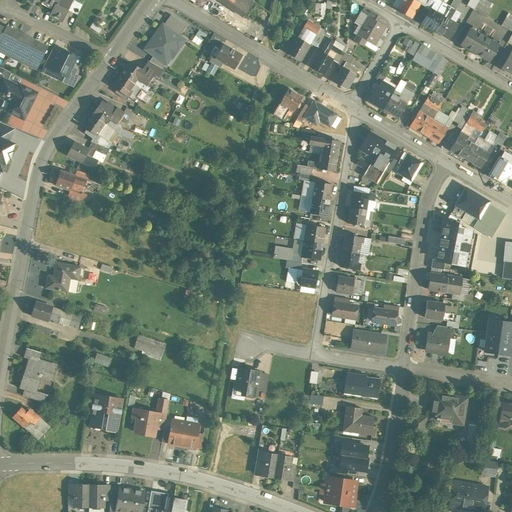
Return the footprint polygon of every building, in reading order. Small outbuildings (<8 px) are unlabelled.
[(30,0),(32,3),(39,1),(54,9),(58,0),(30,0)] [(70,0),(58,0),(54,9),(50,16),(61,22),(67,11),(72,1),(70,0)] [(250,0),(218,0),(243,17),(253,2),(250,0)] [(402,0),(401,0),(396,0),(392,6),(397,9),(402,0)] [(413,0),(403,0),(398,9),(397,10),(411,18),(419,4),(413,0)] [(455,0),(453,0),(450,7),(455,11),(460,2),(455,0)] [(492,5),(484,0),(479,0),(473,10),(485,17),(492,5)] [(82,6),(72,1),(67,11),(77,16),(82,6)] [(441,6),(434,2),(430,9),(436,13),(441,6)] [(325,5),(314,4),(312,17),(324,18),(325,5)] [(430,9),(421,23),(435,31),(444,17),(448,10),(441,6),(436,13),(430,9)] [(455,11),(450,7),(448,10),(444,17),(449,21),(455,11)] [(373,14),(364,8),(361,13),(371,18),(373,14)] [(173,16),(187,24),(185,28),(195,34),(192,41),(201,46),(211,28),(177,9),(173,16)] [(511,16),(508,14),(501,26),(511,32),(511,16)] [(185,26),(171,16),(164,26),(178,36),(185,26)] [(368,17),(363,25),(361,24),(358,28),(357,27),(353,33),(357,35),(354,41),(362,46),(365,40),(374,46),(385,27),(368,17)] [(449,21),(444,17),(435,31),(449,39),(457,25),(449,21)] [(307,21),(297,38),(287,53),(300,61),(312,41),(319,28),(307,21)] [(184,40),(178,36),(164,26),(162,25),(145,50),(153,55),(165,64),(170,57),(172,58),(184,40)] [(6,27),(0,38),(0,51),(8,56),(19,34),(6,27)] [(324,31),(319,28),(312,41),(318,45),(323,35),(324,31)] [(498,46),(469,29),(460,45),(472,52),(477,55),(489,62),(498,46)] [(33,40),(19,34),(8,56),(22,62),(33,40)] [(328,38),(323,35),(318,45),(316,47),(321,50),(328,38)] [(343,48),(328,38),(321,50),(320,52),(333,59),(332,61),(335,62),(343,48)] [(46,47),(33,40),(22,62),(35,69),(46,47)] [(215,58),(223,63),(234,69),(242,56),(223,45),(215,58)] [(436,54),(421,45),(412,60),(427,69),(431,64),(436,54)] [(51,50),(44,66),(52,70),(60,54),(51,50)] [(75,57),(61,50),(60,54),(52,70),(64,76),(66,77),(70,69),(75,57)] [(333,59),(320,52),(310,67),(323,75),(332,61),(333,59)] [(354,59),(344,53),(340,59),(341,60),(350,65),(354,59)] [(511,53),(510,53),(501,68),(511,75),(511,53)] [(250,54),(246,65),(255,68),(257,63),(261,64),(263,59),(250,54)] [(442,57),(436,54),(431,64),(436,67),(442,57)] [(165,64),(153,55),(148,61),(149,62),(161,69),(164,66),(165,64)] [(215,58),(213,56),(209,62),(220,68),(223,63),(215,58)] [(442,57),(436,67),(442,70),(447,61),(442,57)] [(350,65),(341,60),(337,66),(342,69),(342,68),(347,71),(350,65)] [(161,69),(149,62),(144,69),(151,73),(157,78),(163,70),(161,69)] [(142,72),(129,63),(121,75),(134,84),(137,79),(144,84),(151,73),(144,69),(142,72)] [(347,71),(342,68),(342,69),(334,81),(347,89),(358,70),(350,65),(347,71)] [(12,73),(0,67),(0,79),(3,81),(3,80),(7,82),(12,73)] [(78,70),(73,68),(72,70),(70,69),(66,77),(64,76),(62,82),(73,88),(80,77),(75,75),(78,70)] [(134,84),(121,75),(112,87),(117,90),(115,93),(126,100),(132,92),(130,90),(134,84)] [(433,75),(426,87),(429,89),(436,76),(433,75)] [(7,82),(3,80),(3,81),(0,86),(0,92),(13,99),(7,111),(23,120),(36,94),(20,85),(19,88),(7,82)] [(415,87),(406,82),(402,88),(412,93),(415,87)] [(381,83),(378,87),(377,86),(368,101),(383,110),(391,95),(394,90),(381,83)] [(412,93),(402,88),(399,93),(394,90),(391,95),(406,104),(405,104),(406,105),(413,94),(412,93)] [(296,93),(290,89),(289,90),(288,89),(279,104),(280,104),(273,115),(282,120),(289,109),(293,112),(302,98),(295,94),(296,93)] [(151,97),(146,94),(141,100),(146,103),(151,97)] [(406,104),(391,95),(383,110),(397,119),(405,104),(406,104)] [(441,105),(427,97),(424,103),(438,111),(441,105)] [(107,106),(101,102),(92,115),(104,124),(105,125),(110,119),(117,124),(124,114),(116,108),(116,109),(108,103),(107,106)] [(310,108),(304,118),(316,125),(318,121),(329,127),(330,125),(336,116),(336,115),(314,102),(310,108)] [(438,111),(424,103),(418,112),(432,120),(438,111)] [(305,105),(297,119),(302,121),(304,118),(310,108),(305,105)] [(459,110),(458,109),(451,120),(458,124),(463,115),(465,113),(459,110)] [(451,120),(438,111),(432,120),(447,129),(451,120)] [(478,114),(472,111),(470,116),(476,119),(478,114)] [(418,112),(410,126),(424,135),(432,120),(418,112)] [(104,124),(92,115),(92,116),(92,115),(83,128),(89,132),(89,135),(92,138),(95,136),(96,136),(97,135),(104,124)] [(458,124),(456,127),(462,130),(466,123),(469,118),(468,118),(463,115),(458,124)] [(336,116),(330,125),(335,128),(341,119),(336,116)] [(476,119),(470,116),(468,118),(469,118),(466,123),(474,128),(481,132),(485,125),(476,119)] [(447,129),(432,120),(424,135),(438,143),(447,129)] [(0,138),(8,142),(14,129),(0,122),(0,138)] [(462,130),(460,133),(463,135),(461,137),(467,140),(474,128),(466,123),(462,130)] [(105,125),(104,124),(97,135),(100,137),(111,144),(118,134),(105,125)] [(143,132),(135,128),(132,133),(141,137),(143,132)] [(131,139),(133,133),(121,129),(119,135),(131,139)] [(317,132),(303,129),(301,136),(311,138),(311,137),(316,138),(317,132)] [(386,142),(369,132),(359,150),(365,153),(366,150),(376,156),(377,157),(386,142)] [(467,140),(461,137),(463,135),(460,133),(450,150),(465,159),(474,145),(467,140)] [(499,133),(494,142),(501,147),(506,138),(499,133)] [(111,144),(100,137),(95,143),(104,147),(108,148),(111,144)] [(316,138),(311,137),(311,138),(309,145),(321,147),(319,154),(337,157),(339,142),(316,138)] [(11,152),(14,145),(8,142),(0,138),(0,171),(2,172),(8,158),(10,159),(13,152),(11,152)] [(491,146),(478,138),(474,145),(486,152),(488,150),(489,150),(491,146)] [(88,149),(74,142),(67,156),(82,163),(86,155),(89,150),(88,149)] [(95,143),(92,142),(89,148),(101,154),(104,147),(95,143)] [(372,165),(370,164),(366,171),(363,176),(376,184),(384,170),(391,159),(397,148),(386,142),(377,157),(376,156),(372,165)] [(486,152),(474,145),(465,159),(480,169),(491,151),(489,150),(488,150),(486,152)] [(101,154),(89,148),(88,149),(89,150),(86,155),(98,161),(97,161),(102,164),(106,156),(101,154)] [(511,157),(504,152),(491,175),(503,182),(506,177),(510,179),(511,175),(511,157)] [(337,157),(319,154),(318,164),(317,169),(334,172),(337,157)] [(407,154),(397,173),(411,181),(422,163),(407,154)] [(86,155),(82,163),(94,169),(97,161),(98,161),(86,155)] [(370,164),(360,158),(356,164),(366,171),(370,164)] [(396,162),(391,159),(384,170),(389,173),(396,162)] [(306,167),(297,165),(296,173),(299,173),(311,175),(312,168),(306,167)] [(75,176),(61,172),(56,186),(70,191),(72,183),(74,177),(75,176)] [(311,175),(299,173),(298,180),(304,181),(309,182),(311,175)] [(365,178),(356,173),(354,177),(362,182),(365,178)] [(86,181),(74,177),(72,183),(84,187),(86,181)] [(309,182),(304,181),(302,196),(312,197),(315,183),(309,182)] [(332,185),(315,182),(312,197),(312,198),(329,201),(332,185)] [(488,202),(465,188),(455,206),(466,212),(475,217),(478,219),(487,204),(488,202)] [(374,195),(352,192),(350,207),(365,210),(367,200),(373,201),(374,195)] [(329,201),(312,198),(310,213),(326,216),(329,201)] [(504,214),(487,204),(478,219),(474,227),(491,237),(504,214)] [(466,212),(455,206),(450,214),(461,221),(466,212)] [(365,210),(350,207),(347,223),(368,227),(370,221),(363,220),(365,210)] [(444,263),(465,267),(472,231),(460,228),(460,224),(444,221),(435,259),(435,261),(444,263)] [(307,226),(296,224),(294,239),(296,240),(304,241),(307,226)] [(324,228),(307,225),(307,226),(304,241),(322,244),(324,228)] [(364,238),(345,235),(342,251),(358,254),(360,243),(363,244),(364,238)] [(400,239),(388,236),(387,242),(403,245),(404,239),(400,239)] [(276,246),(292,247),(292,239),(277,238),(276,246)] [(304,241),(296,240),(294,255),(299,256),(299,251),(302,251),(304,241)] [(322,244),(304,241),(302,251),(299,251),(299,256),(302,256),(302,257),(319,260),(322,244)] [(511,243),(505,243),(503,261),(511,261),(511,243)] [(358,254),(342,251),(340,267),(359,270),(360,264),(356,264),(358,254)] [(291,254),(280,253),(279,259),(290,261),(291,254)] [(433,258),(431,268),(440,270),(443,270),(444,263),(435,261),(435,259),(433,258)] [(302,263),(289,261),(288,267),(301,269),(302,263)] [(511,261),(503,261),(501,278),(511,279),(511,261)] [(80,267),(56,263),(53,279),(47,278),(45,288),(67,292),(70,276),(78,277),(80,267)] [(317,272),(303,269),(301,277),(300,277),(298,278),(297,279),(296,280),(296,282),(297,284),(298,285),(300,285),(314,288),(317,272)] [(439,276),(430,274),(428,290),(445,292),(447,277),(439,276)] [(353,280),(338,277),(336,292),(351,294),(352,288),(356,288),(357,281),(353,280)] [(462,279),(447,277),(445,292),(452,293),(459,294),(460,294),(462,279)] [(356,288),(352,288),(351,294),(361,296),(363,282),(357,281),(356,288)] [(371,283),(363,282),(361,296),(369,297),(371,283)] [(401,283),(391,282),(388,292),(399,294),(401,283)] [(459,294),(452,293),(451,300),(471,302),(472,296),(460,294),(459,294)] [(52,307),(35,302),(31,316),(48,321),(50,313),(52,307)] [(444,304),(426,302),(424,318),(442,320),(443,312),(444,304)] [(334,303),(332,315),(355,319),(357,307),(347,305),(334,303)] [(72,313),(63,311),(52,307),(50,313),(61,316),(59,324),(68,326),(72,313)] [(383,311),(374,309),(372,321),(395,325),(397,313),(396,313),(383,311)] [(455,314),(443,312),(442,320),(447,321),(454,322),(455,315),(455,314)] [(50,313),(48,321),(58,325),(59,324),(61,316),(50,313)] [(81,316),(72,313),(68,326),(77,329),(81,316)] [(454,322),(447,321),(446,327),(452,328),(457,329),(459,316),(455,315),(454,322)] [(485,352),(509,355),(511,336),(511,335),(511,323),(489,320),(485,352)] [(446,327),(438,326),(436,336),(448,338),(451,339),(452,328),(446,327)] [(385,336),(353,331),(351,349),(383,354),(385,336)] [(448,338),(436,336),(428,334),(425,351),(436,352),(437,354),(442,355),(445,354),(446,354),(448,338)] [(165,345),(138,336),(134,348),(161,357),(165,345)] [(41,353),(26,348),(23,358),(30,359),(30,357),(39,360),(41,353)] [(39,360),(30,357),(30,359),(26,370),(24,370),(19,388),(24,390),(36,393),(37,391),(43,372),(54,375),(57,366),(39,360)] [(321,366),(313,364),(312,372),(320,373),(321,366)] [(260,372),(239,369),(237,381),(235,382),(234,386),(236,389),(242,390),(244,392),(244,395),(255,397),(256,390),(259,374),(260,372)] [(361,375),(347,373),(344,394),(376,399),(379,380),(361,377),(361,375)] [(259,374),(256,390),(266,392),(268,375),(259,374)] [(36,393),(24,390),(22,396),(45,403),(48,395),(37,391),(36,393)] [(170,395),(163,392),(162,397),(165,398),(164,400),(169,401),(170,395)] [(466,400),(433,394),(429,420),(462,426),(466,400)] [(323,397),(310,395),(309,404),(322,406),(323,397)] [(121,400),(94,396),(92,405),(91,405),(90,410),(91,410),(88,427),(89,427),(90,426),(99,428),(99,429),(100,429),(100,428),(104,428),(104,430),(105,430),(105,429),(115,430),(114,432),(116,432),(119,415),(120,415),(120,410),(119,410),(121,400)] [(164,400),(159,400),(155,414),(156,415),(166,416),(169,401),(164,400)] [(511,405),(501,404),(499,415),(497,425),(498,426),(511,428),(511,405)] [(26,413),(21,407),(12,417),(23,427),(35,414),(30,409),(26,413)] [(361,409),(346,407),(343,431),(343,432),(344,431),(358,433),(358,434),(371,435),(374,418),(361,416),(361,409)] [(53,420),(40,408),(35,414),(45,423),(48,426),(53,420)] [(155,414),(138,411),(136,420),(134,433),(145,435),(152,436),(154,428),(156,415),(155,414)] [(499,415),(493,413),(490,427),(498,428),(498,426),(497,425),(499,415)] [(35,414),(23,427),(33,436),(45,423),(35,414)] [(166,416),(156,415),(154,428),(164,429),(164,428),(166,416)] [(425,418),(412,416),(409,433),(422,436),(425,418)] [(198,425),(172,420),(170,429),(168,443),(168,444),(194,449),(197,433),(198,425)] [(170,429),(164,428),(164,429),(161,442),(168,443),(170,429)] [(203,434),(197,433),(194,448),(201,449),(203,434)] [(342,443),(351,445),(352,439),(334,436),(334,442),(342,443)] [(342,456),(366,459),(368,447),(351,445),(342,443),(340,455),(342,456)] [(501,450),(492,448),(491,456),(500,457),(501,450)] [(276,456),(262,454),(261,462),(259,475),(259,476),(272,478),(276,456)] [(290,458),(276,456),(272,478),(286,481),(286,480),(289,466),(290,458)] [(347,469),(366,472),(368,460),(366,459),(342,456),(340,468),(347,469)] [(497,463),(483,460),(481,474),(495,476),(497,463)] [(296,467),(289,466),(286,480),(293,480),(294,477),(296,467)] [(330,466),(329,473),(342,475),(346,475),(347,469),(340,468),(330,466)] [(341,480),(328,478),(327,489),(320,488),(320,489),(354,494),(356,482),(341,480)] [(487,488),(454,483),(451,502),(467,505),(467,508),(478,510),(483,511),(487,488)] [(88,486),(73,486),(73,487),(74,487),(73,500),(73,499),(73,507),(87,508),(88,486)] [(103,487),(88,486),(87,508),(103,508),(103,500),(102,500),(103,488),(103,487)] [(127,511),(131,490),(118,488),(116,498),(114,511),(115,511),(117,511),(127,511)] [(354,494),(320,489),(319,490),(326,492),(325,502),(352,506),(354,494)] [(143,492),(131,490),(127,511),(140,511),(142,503),(143,492)] [(168,494),(151,491),(147,511),(154,511),(155,510),(158,511),(160,500),(166,501),(166,498),(168,494)] [(166,501),(160,500),(158,511),(155,510),(154,511),(182,511),(185,501),(172,499),(166,498),(166,501)] [(147,511),(149,503),(142,503),(140,511),(147,511)]
